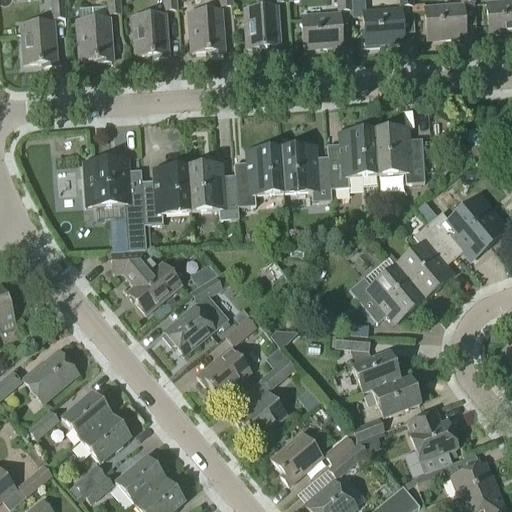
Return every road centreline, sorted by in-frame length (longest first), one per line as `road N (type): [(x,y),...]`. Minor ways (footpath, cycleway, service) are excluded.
road 1 (residential): [(511,85),(480,79),(0,117)]
road 2 (residential): [(247,511),(18,232)]
road 3 (residential): [(511,452),(456,386),(459,337),(481,310),(511,298)]
